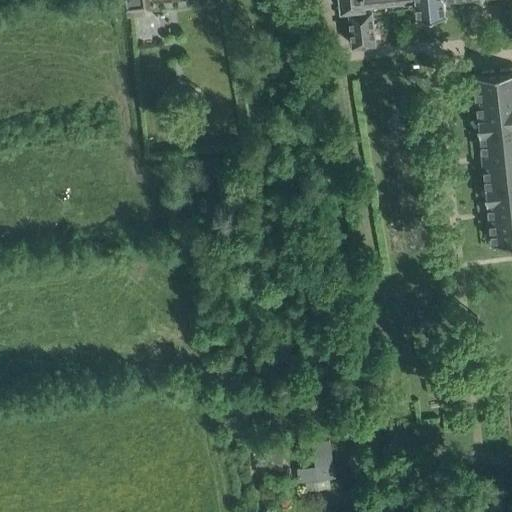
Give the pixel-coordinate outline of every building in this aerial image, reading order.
[(120,0),(121,14),(140,14),(139,0),(120,0)] [(443,0),(339,0),(340,8),(348,7),(351,45),(375,43),(371,5),(416,0),(417,12),(445,9),(443,0)] [(500,72),(497,72),(500,101),(511,99),(511,67),(500,69),(500,72)] [(473,75),(476,103),(500,101),(497,72),(494,73),(494,69),(481,71),(481,74),(473,75)] [(511,99),(500,101),(503,129),(511,127),(511,99)] [(476,103),(479,131),(503,129),(500,101),(476,103)] [(511,127),(503,129),(506,157),(511,156),(511,127)] [(479,131),(482,159),(506,157),(503,129),(479,131)] [(482,159),(486,188),(509,185),(506,157),(482,159)] [(486,188),(489,216),(511,213),(511,208),(509,185),(486,188)] [(511,213),(489,216),(492,244),(500,243),(500,247),(511,245),(511,213)] [(332,462),(329,435),(307,437),(310,464),(332,462)] [(282,464),(284,448),(272,446),(270,462),(282,464)] [(296,467),(298,480),(335,475),(333,462),(296,467)]
